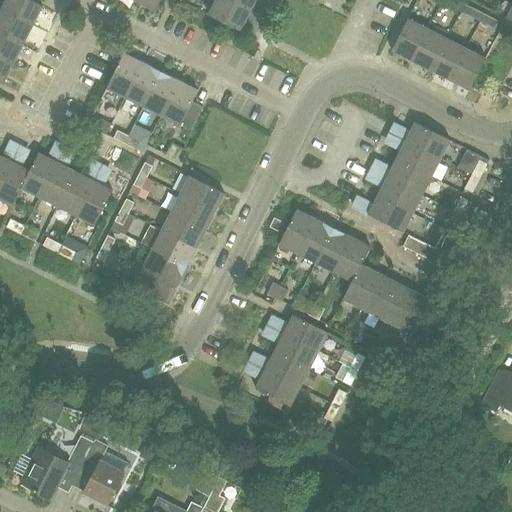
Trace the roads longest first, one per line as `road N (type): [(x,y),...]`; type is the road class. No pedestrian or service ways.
road 1 (tertiary): [(0,416),(30,366),(52,361),(154,373),(172,363),(303,114)]
road 2 (tertiary): [(303,114),(328,81),(373,76),(482,132),(511,134)]
road 3 (residential): [(303,114),(99,11)]
